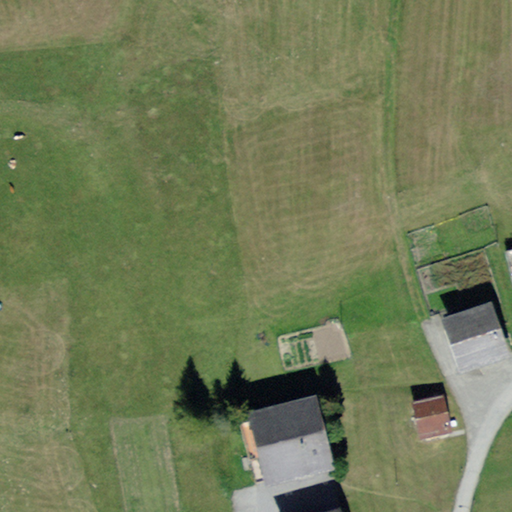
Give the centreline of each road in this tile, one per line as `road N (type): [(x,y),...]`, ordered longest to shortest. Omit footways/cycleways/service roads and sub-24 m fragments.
road 1 (track): [(479,422),(450,375),(397,233),(389,172),(398,0)]
road 2 (residential): [(455,511),(479,422),(511,384)]
